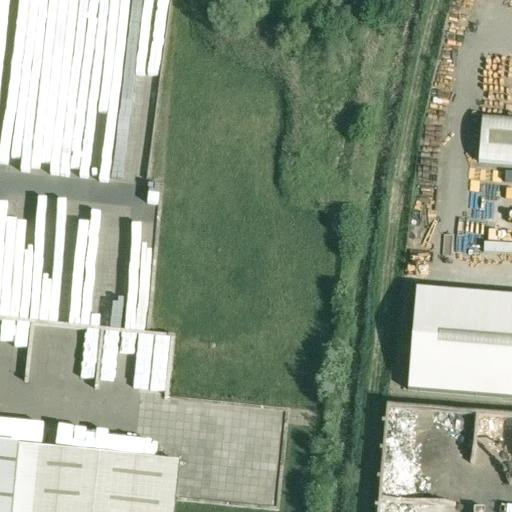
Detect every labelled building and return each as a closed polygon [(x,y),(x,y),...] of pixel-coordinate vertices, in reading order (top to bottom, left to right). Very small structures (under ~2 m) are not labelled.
[(39,172),(50,0),(0,0),(0,184),(12,186),(14,170),(39,172)] [(125,0),(72,0),(71,17),(106,19),(104,55),(92,54),(91,74),(100,75),(99,99),(119,100),(125,0)] [(133,182),(156,185),(177,0),(135,0),(117,158),(127,159),(123,190),(132,191),(133,182)] [(83,82),(84,39),(66,38),(66,82),(83,82)] [(476,162),(511,165),(511,121),(479,119),(476,162)] [(511,208),(502,208),(502,222),(511,222),(511,208)] [(511,255),(511,228),(488,227),(486,253),(511,255)] [(84,261),(86,240),(35,236),(34,257),(84,261)] [(511,297),(417,290),(409,392),(511,399),(511,297)] [(27,301),(25,381),(167,385),(168,375),(159,374),(161,305),(27,301)] [(0,511),(173,511),(175,502),(179,462),(0,443),(0,511)]
